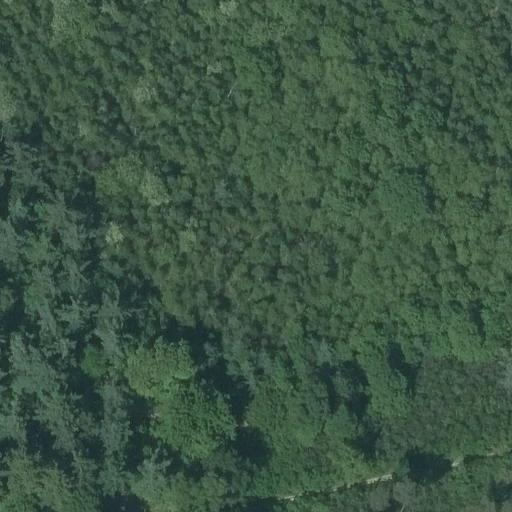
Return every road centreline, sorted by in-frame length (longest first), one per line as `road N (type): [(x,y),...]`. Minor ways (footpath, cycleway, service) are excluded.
road 1 (track): [(130,511),(0,307)]
road 2 (track): [(296,511),(511,473)]
